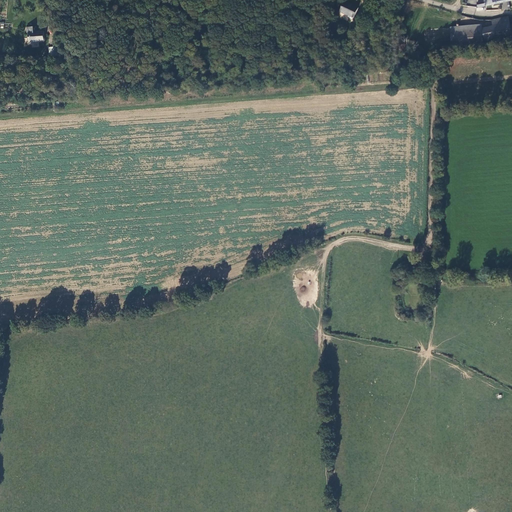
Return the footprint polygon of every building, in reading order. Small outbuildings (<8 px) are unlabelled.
[(344,3),(340,12),(353,18),(359,7),(353,5),(352,6),(344,3)] [(495,26),(509,23),(508,16),(493,19),(495,26)] [(511,34),(511,32),(509,23),(495,26),(484,29),(487,40),(511,34)] [(35,27),(27,28),(27,33),(29,33),(29,43),(45,42),(44,32),(36,32),(35,27)] [(454,47),(485,44),(484,29),(459,31),(459,27),(452,27),(454,47)] [(427,38),(439,39),(439,35),(448,36),(449,30),(428,29),(427,38)]
